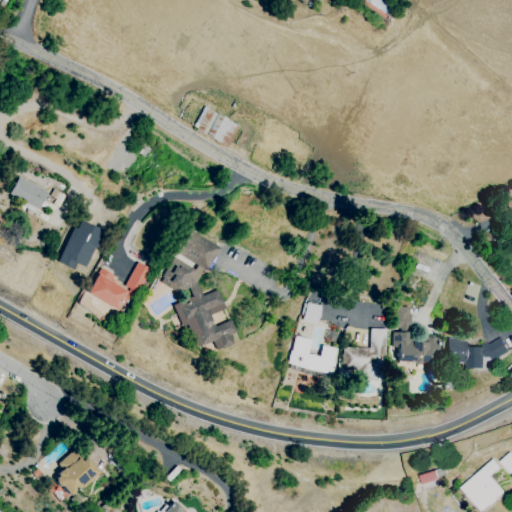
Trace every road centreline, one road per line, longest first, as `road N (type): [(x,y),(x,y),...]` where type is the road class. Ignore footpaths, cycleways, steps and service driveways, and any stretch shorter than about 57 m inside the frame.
road 1 (tertiary): [(0,34),(98,80),(264,178),(431,220),(465,246),(511,309)]
road 2 (secondary): [(0,304),(239,429),(338,446),(399,443),(511,399)]
